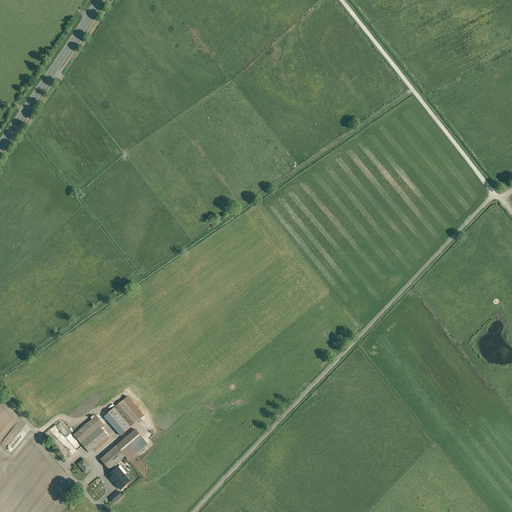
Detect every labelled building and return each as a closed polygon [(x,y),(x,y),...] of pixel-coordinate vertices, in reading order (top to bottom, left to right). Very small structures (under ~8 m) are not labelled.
[(116,408),(105,417),(122,437),(133,428),(116,408)] [(101,427),(82,444),(90,455),(111,438),(101,427)] [(101,460),(109,470),(110,469),(116,476),(120,472),(114,465),(144,440),(135,430),(101,460)] [(94,469),(86,458),(77,464),(86,476),(94,469)] [(116,476),(112,479),(121,489),(130,482),(121,472),(120,472),(116,476)]
